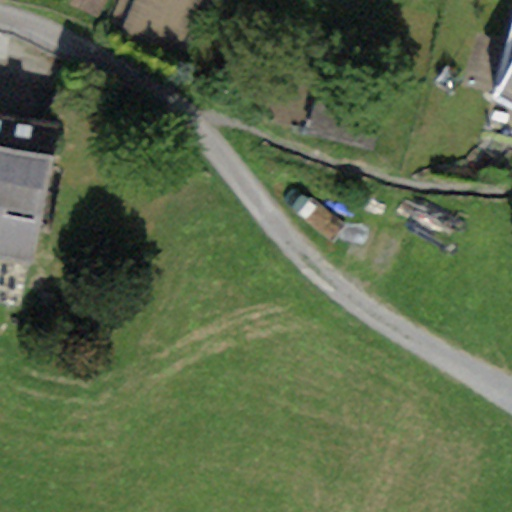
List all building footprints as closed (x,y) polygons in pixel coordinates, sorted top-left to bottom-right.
[(205,0),(99,0),(91,21),(185,55),(205,0)] [(511,62),(490,100),(511,112),(511,62)] [(322,66),(306,130),(376,148),(392,84),(322,66)] [(0,116),(0,259),(34,266),(58,126),(0,116)] [(489,213),(412,213),(412,312),(489,312),(489,213)]
